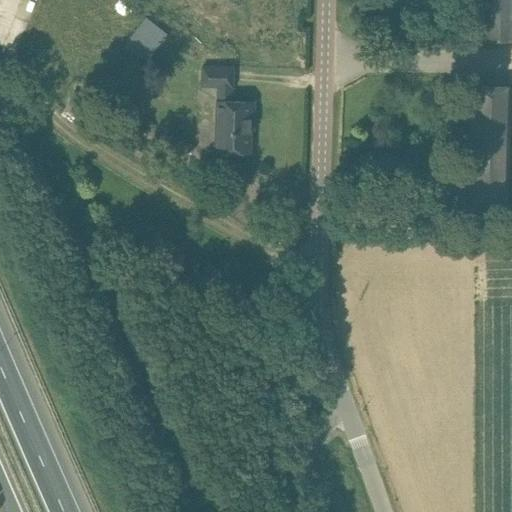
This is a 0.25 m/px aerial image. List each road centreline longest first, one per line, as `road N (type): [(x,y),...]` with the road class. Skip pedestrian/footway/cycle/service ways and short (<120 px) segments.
road 1 (unclassified): [(389,511),(325,325),(329,0)]
road 2 (motorway): [(62,511),(0,367)]
